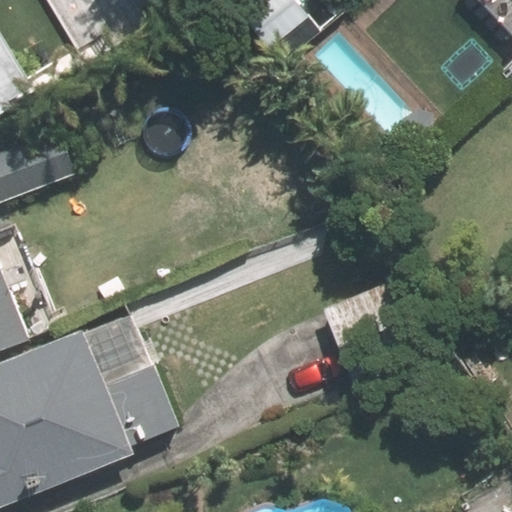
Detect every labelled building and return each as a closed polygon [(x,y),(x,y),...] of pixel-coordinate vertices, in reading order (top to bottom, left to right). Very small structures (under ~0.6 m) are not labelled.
[(0,112),(49,83),(0,3),(0,112)] [(86,116),(0,144),(0,189),(2,197),(102,164),(86,116)] [(0,352),(49,333),(4,216),(0,217),(0,352)] [(412,263),(331,298),(361,370),(442,335),(412,263)] [(143,303),(0,360),(0,502),(144,445),(142,440),(191,421),(143,303)]
